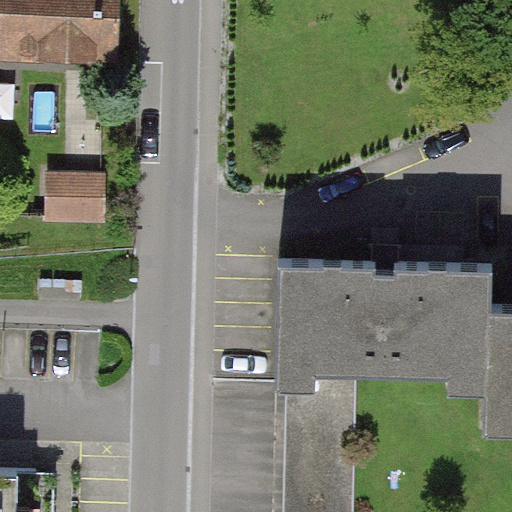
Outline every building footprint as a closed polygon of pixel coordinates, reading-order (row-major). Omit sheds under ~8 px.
[(115,0),(0,0),(0,65),(112,70),(115,0)] [(107,173),(44,175),(45,227),(108,225),(107,173)] [(484,389),(486,308),(487,266),(278,260),(274,381),(317,382),(318,365),(452,369),(452,388),(484,389)] [(511,307),(486,308),(484,389),(485,430),(511,430),(511,307)] [(14,511),(15,469),(0,468),(0,511),(14,511)]
